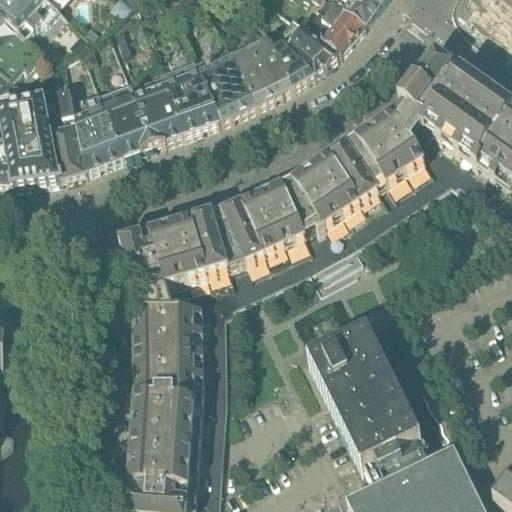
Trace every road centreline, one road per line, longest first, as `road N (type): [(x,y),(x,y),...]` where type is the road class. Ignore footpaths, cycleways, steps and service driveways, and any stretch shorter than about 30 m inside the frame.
road 1 (residential): [(442,16),(329,115),(62,216)]
road 2 (residential): [(62,216),(86,289),(81,511)]
